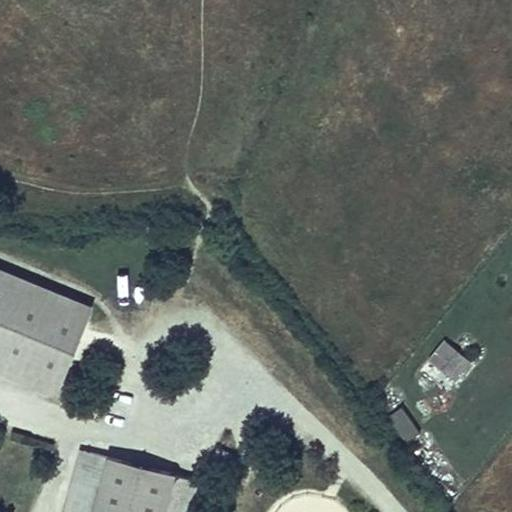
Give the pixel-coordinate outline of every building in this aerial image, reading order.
[(93,307),(0,269),(0,374),(57,397),(93,307)] [(185,325),(195,302),(164,288),(153,311),(185,325)] [(244,348),(256,317),(218,302),(206,334),(244,348)] [(445,345),(429,366),(458,386),(473,366),(445,345)] [(156,511),(170,458),(103,440),(84,511),(156,511)]
